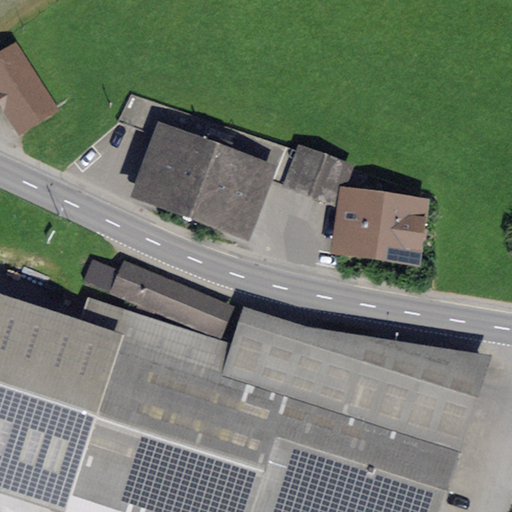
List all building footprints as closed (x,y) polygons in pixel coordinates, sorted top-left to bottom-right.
[(0,61),(0,97),(20,130),(51,110),(15,52),(0,61)] [(267,179),(272,166),(279,147),(131,96),(119,122),(166,140),(147,189),(146,189),(145,192),(148,193),(149,191),(241,226),(240,228),(244,229),(245,226),(243,226),(262,177),(267,179)] [(345,170),(279,147),(272,166),(282,170),(280,175),(293,180),(292,183),(335,199),(345,170)] [(349,201),(343,246),(411,256),(417,210),(349,201)] [(108,291),(217,336),(229,308),(127,266),(123,275),(117,272),(108,291)] [(0,469),(133,511),(437,511),(484,368),(302,339),(245,320),(235,352),(92,306),(83,334),(0,307),(0,469)]
